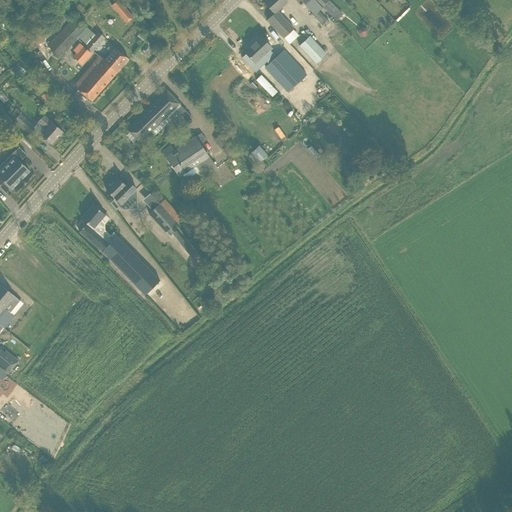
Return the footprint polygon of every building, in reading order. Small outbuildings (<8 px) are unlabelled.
[(125,23),(132,17),(118,0),(117,0),(111,6),(125,23)] [(273,13),(266,20),(283,38),(293,29),(277,11),(287,2),(285,0),(265,0),(263,2),(273,13)] [(313,17),(322,25),(327,20),(318,11),(322,8),(313,0),(301,0),(301,1),(304,5),(314,16),(313,17)] [(315,0),(323,7),(332,17),(336,21),(342,15),(338,10),(329,1),(328,1),(326,0),(315,0)] [(75,38),(85,27),(73,16),(71,18),(72,19),(47,45),(61,59),(65,55),(63,53),(76,40),(75,38)] [(299,46),(315,64),(326,54),(310,36),(299,46)] [(244,52),(251,59),(255,63),(271,48),(260,37),(244,52)] [(91,53),(82,45),(73,56),(81,64),(91,53)] [(92,63),(97,67),(98,66),(103,71),(108,66),(116,73),(128,59),(114,47),(103,60),(99,56),(92,63)] [(265,67),(288,92),(306,75),(309,72),(306,70),(308,68),(291,51),(287,55),(283,50),(265,67)] [(10,69),(18,79),(26,72),(22,67),(20,68),(16,64),(10,69)] [(98,66),(97,67),(78,90),(91,102),(116,73),(108,66),(103,71),(98,66)] [(460,74),(455,78),(465,89),(470,85),(460,74)] [(126,129),(140,143),(179,104),(166,90),(126,129)] [(9,116),(30,134),(35,128),(20,114),(15,109),(9,116)] [(40,135),(51,144),(62,132),(51,122),(51,123),(43,115),(37,122),(45,129),(40,135)] [(170,145),(161,151),(179,176),(196,166),(201,173),(215,164),(194,136),(173,150),(170,145)] [(260,162),(269,154),(260,145),(252,152),(260,162)] [(19,161),(26,155),(18,147),(11,154),(15,158),(0,172),(0,185),(4,182),(11,189),(29,171),(19,161)] [(138,163),(133,167),(137,171),(141,167),(138,163)] [(114,198),(113,199),(121,209),(128,202),(126,199),(136,189),(125,178),(121,182),(117,178),(114,182),(112,181),(112,180),(107,185),(108,185),(109,186),(106,190),(114,198)] [(150,207),(158,202),(152,193),(144,198),(150,207)] [(148,214),(165,232),(176,222),(159,204),(148,214)] [(85,225),(79,232),(102,251),(144,295),(160,280),(116,236),(110,242),(94,228),(105,215),(93,205),(82,218),(87,223),(85,225)] [(175,230),(197,258),(200,256),(178,227),(175,230)] [(0,285),(0,323),(3,326),(5,327),(14,316),(10,313),(20,301),(14,296),(0,285)] [(10,358),(3,353),(0,357),(0,365),(8,373),(18,361),(12,356),(10,358)] [(0,371),(0,381),(9,388),(13,382),(0,371)]
